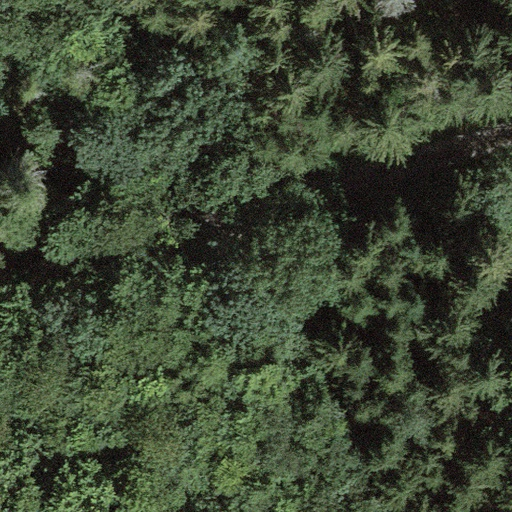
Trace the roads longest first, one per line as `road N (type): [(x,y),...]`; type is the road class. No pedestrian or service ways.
road 1 (track): [(382,511),(131,0)]
road 2 (track): [(0,296),(511,137)]
